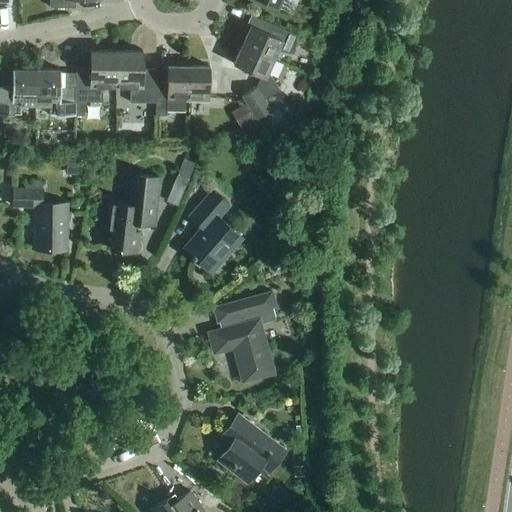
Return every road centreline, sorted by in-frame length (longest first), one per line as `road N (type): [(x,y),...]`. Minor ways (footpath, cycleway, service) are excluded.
road 1 (residential): [(28,501),(156,453),(180,392),(165,341),(135,304),(48,291),(0,266)]
road 2 (residential): [(0,43),(143,8)]
